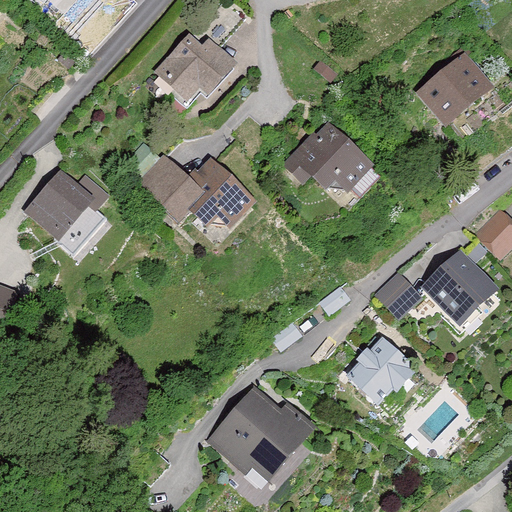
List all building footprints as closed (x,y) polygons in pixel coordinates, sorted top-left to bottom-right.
[(190,45),(161,75),(187,100),(201,85),(210,93),(232,70),(210,49),(202,57),(190,45)] [(489,92),(466,63),(424,98),(447,127),(489,92)] [(369,172),(329,133),(319,144),(317,141),(290,167),(305,184),(312,177),(325,190),(349,191),(369,172)] [(157,163),(143,151),(128,167),(141,180),(157,163)] [(251,207),(212,169),(200,180),(197,177),(167,206),(184,221),(193,212),(206,226),(232,227),(251,207)] [(78,194),(64,181),(32,217),(58,240),(89,204),(95,209),(104,199),(87,183),(78,194)] [(511,248),(511,227),(502,217),(481,235),(501,258),(511,248)] [(493,294),(462,261),(429,292),(461,325),(493,294)] [(419,303),(399,280),(380,297),(400,320),(419,303)] [(342,290),(322,304),(330,316),(350,302),(342,290)] [(15,300),(0,293),(0,332),(1,333),(15,300)] [(294,328),(273,342),(281,353),(302,339),(294,328)] [(412,376),(383,348),(353,380),(382,408),(412,376)] [(281,423),(256,401),(217,444),(244,470),(252,462),(270,478),(309,434),(288,415),(281,423)]
